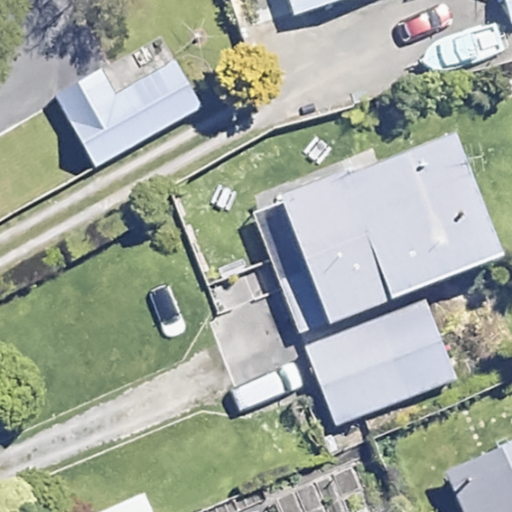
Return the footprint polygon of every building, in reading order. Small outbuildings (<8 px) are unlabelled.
[(511,0),(502,0),(508,13),(511,11),(511,0)] [(62,99),(86,152),(197,101),(173,48),(62,99)] [(443,125),(293,180),(341,309),(491,253),(443,125)] [(416,307),(302,348),(323,406),(437,365),(416,307)] [(511,511),(511,427),(425,460),(444,511),(511,511)]
